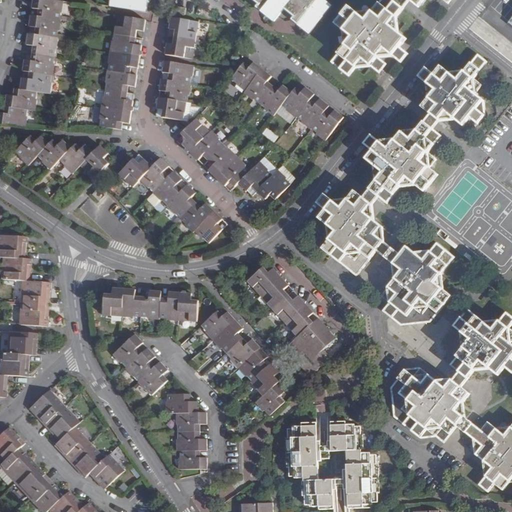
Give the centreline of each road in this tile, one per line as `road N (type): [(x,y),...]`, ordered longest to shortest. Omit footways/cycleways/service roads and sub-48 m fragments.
road 1 (residential): [(439,478),(387,435),(373,311),(278,231)]
road 2 (residential): [(158,22),(146,123),(260,244)]
road 3 (residential): [(158,344),(216,410),(216,471),(172,494)]
road 4 (residential): [(89,248),(125,264),(176,271),(260,244)]
road 5 (residential): [(172,494),(83,354)]
road 6 (residential): [(367,124),(466,0)]
road 7 (residential): [(125,511),(75,482),(12,412)]
road 8 (residential): [(367,124),(251,36)]
road 9 (residential): [(278,231),(367,124)]
